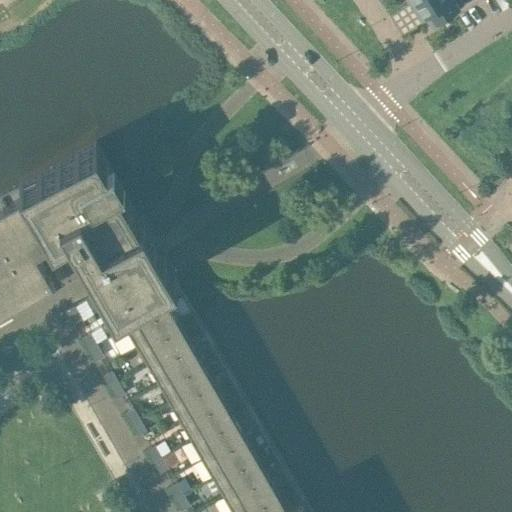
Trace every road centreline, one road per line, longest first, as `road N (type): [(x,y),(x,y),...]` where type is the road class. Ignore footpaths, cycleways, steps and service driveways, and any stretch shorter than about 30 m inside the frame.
road 1 (residential): [(347,131),(48,311)]
road 2 (tertiary): [(347,131),(449,243),(511,297)]
road 3 (residential): [(164,511),(48,311)]
road 4 (tertiary): [(511,277),(367,117)]
road 5 (tertiary): [(224,0),(347,131)]
road 6 (tertiary): [(367,117),(258,0)]
